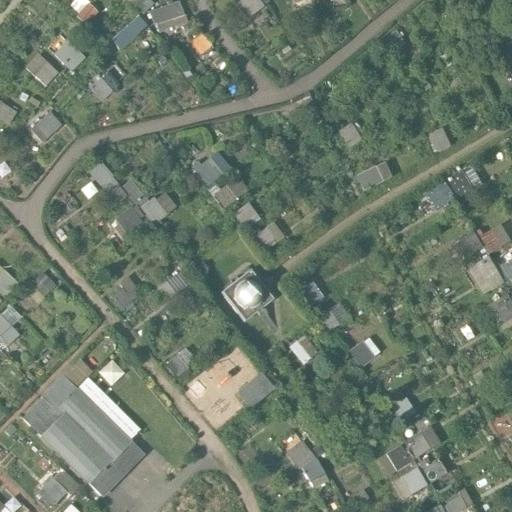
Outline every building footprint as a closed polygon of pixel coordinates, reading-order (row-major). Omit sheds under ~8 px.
[(145,0),(129,0),(137,12),(148,5),(145,0)] [(174,0),(168,0),(145,11),(154,29),(182,15),(174,0)] [(233,0),(243,16),(266,2),(265,0),(233,0)] [(117,49),(145,23),(135,13),(107,39),(117,49)] [(65,71),(77,59),(58,38),(45,49),(65,71)] [(20,67),(42,87),(55,71),(33,52),(20,67)] [(98,76),(84,86),(96,101),(109,92),(98,76)] [(0,121),(6,125),(12,111),(0,104),(0,121)] [(23,129),(37,144),(58,124),(44,109),(23,129)] [(337,128),(348,144),(360,136),(350,120),(337,128)] [(201,185),(226,170),(214,150),(188,165),(201,185)] [(361,189),(389,175),(382,160),(353,173),(361,189)] [(101,192),(113,181),(96,162),(84,173),(101,192)] [(222,207),(245,188),(233,174),(211,194),(222,207)] [(123,197),(131,207),(142,199),(125,177),(98,199),(107,210),(123,197)] [(439,179),(419,191),(429,207),(449,196),(439,179)] [(164,191),(137,204),(146,223),(173,211),(164,191)] [(230,212),(243,229),(257,219),(245,202),(230,212)] [(141,216),(126,203),(107,224),(122,237),(141,216)] [(259,251),(281,237),(271,221),(249,235),(259,251)] [(496,222),(475,232),(483,252),(505,242),(496,222)] [(470,230),(449,241),(458,257),(479,246),(470,230)] [(464,265),(476,290),(498,280),(486,255),(464,265)] [(230,277),(215,288),(229,304),(242,321),(257,309),(271,298),(258,281),(244,265),(230,277)] [(0,297),(13,284),(0,271),(0,297)] [(170,296),(179,286),(178,285),(182,280),(172,271),(159,287),(170,296)] [(307,282),(297,289),(307,304),(317,297),(307,282)] [(492,323),(511,314),(511,307),(506,293),(483,303),(492,323)] [(363,337),(344,350),(356,367),(375,354),(363,337)] [(97,500),(140,454),(125,441),(136,430),(84,380),(91,373),(107,388),(120,374),(103,357),(107,353),(92,339),(14,421),(97,500)] [(231,391),(245,409),(269,389),(255,372),(231,391)] [(397,389),(383,397),(396,420),(410,412),(397,389)] [(383,476),(437,444),(426,426),(372,458),(383,476)] [(298,440),(281,452),(293,469),(310,457),(298,440)] [(298,467),(308,484),(322,476),(312,459),(298,467)] [(416,469),(422,483),(440,476),(434,462),(416,469)] [(397,499),(422,486),(411,467),(387,481),(397,499)] [(47,509),(61,493),(44,478),(30,493),(47,509)] [(454,493),(437,502),(442,511),(451,511),(462,507),(454,493)] [(440,511),(435,503),(421,511),(440,511)]
